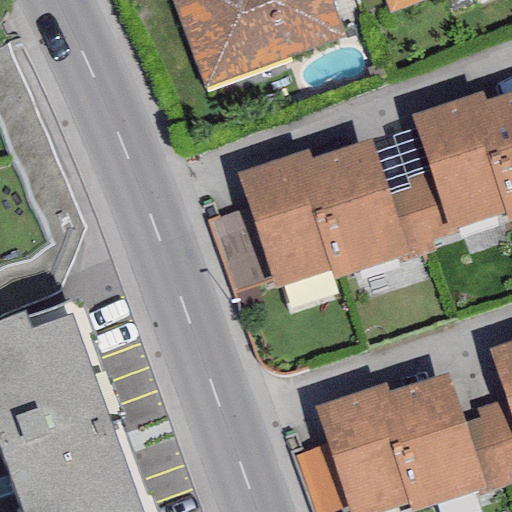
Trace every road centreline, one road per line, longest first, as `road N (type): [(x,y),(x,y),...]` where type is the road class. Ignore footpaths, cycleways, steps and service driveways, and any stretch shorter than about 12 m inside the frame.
road 1 (tertiary): [(257,511),(49,0)]
road 2 (unknown): [(119,158),(511,58)]
road 3 (unknown): [(223,424),(511,342)]
